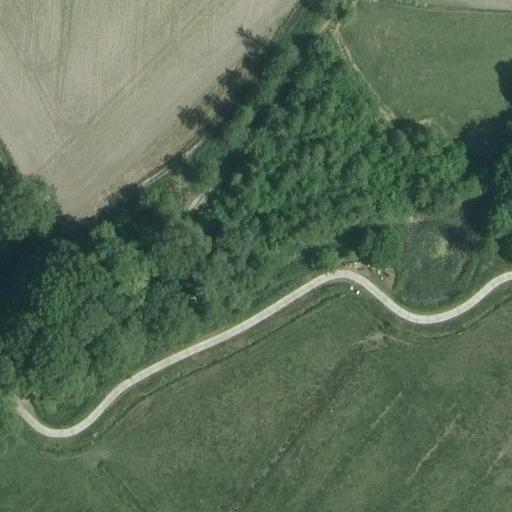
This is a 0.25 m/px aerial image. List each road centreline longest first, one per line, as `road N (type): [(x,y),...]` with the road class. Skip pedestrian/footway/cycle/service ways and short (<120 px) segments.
road 1 (track): [(123,305),(345,0)]
road 2 (track): [(13,404),(58,372),(123,305)]
